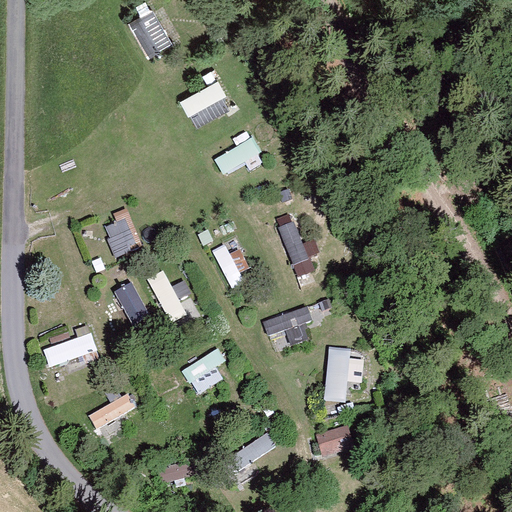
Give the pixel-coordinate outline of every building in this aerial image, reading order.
[(133,21),(152,55),(178,41),(159,7),(133,21)] [(222,77),(183,97),(198,125),(237,105),(222,77)] [(115,157),(151,123),(139,111),(103,145),(115,157)] [(257,137),(218,156),(227,174),(266,155),(257,137)] [(135,217),(108,225),(118,255),(145,246),(135,217)] [(296,274),(313,270),(302,220),(284,223),(296,274)] [(214,246),(233,286),(246,280),(233,253),(247,246),(241,233),(214,246)] [(153,280),(174,323),(190,315),(168,272),(153,280)] [(191,315),(204,309),(191,280),(178,286),(191,315)] [(307,307),(266,320),(276,348),(316,334),(307,307)] [(95,332),(47,348),(53,367),(102,351),(95,332)] [(330,400),(352,400),(355,347),(332,346),(330,400)] [(183,370),(199,395),(233,373),(217,349),(183,370)] [(101,429),(138,404),(129,391),(92,416),(101,429)] [(352,423),(318,432),(324,455),(358,447),(352,423)] [(247,462),(280,448),(274,434),(241,448),(247,462)] [(166,480),(198,476),(196,463),(164,466),(166,480)]
